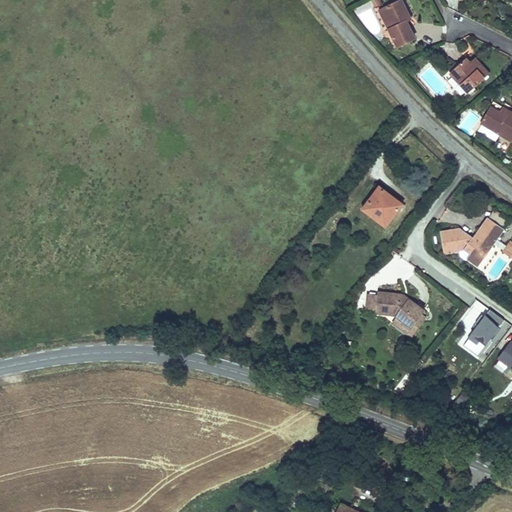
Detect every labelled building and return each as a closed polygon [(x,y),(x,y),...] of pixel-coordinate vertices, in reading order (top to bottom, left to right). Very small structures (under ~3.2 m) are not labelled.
[(374,9),(383,6),(380,0),(374,0),(371,1),(374,9)] [(401,1),(384,10),(393,29),(390,31),(400,52),(417,43),(407,23),(411,21),(401,1)] [(393,29),(384,10),(380,12),(390,31),(393,29)] [(470,91),(486,76),(472,62),(466,57),(451,72),(470,91)] [(476,58),(472,62),(486,76),(490,72),(476,58)] [(511,113),(511,109),(494,100),(492,105),(511,115),(511,113)] [(511,113),(511,115),(492,105),(484,122),(511,135),(511,113)] [(359,205),(384,225),(404,200),(378,180),(359,205)] [(488,215),(503,226),(509,218),(494,207),(488,215)] [(472,234),(459,226),(440,229),(443,252),(463,248),(468,252),(465,256),(476,265),(504,226),(503,226),(488,215),(487,214),(472,234)] [(511,239),(502,250),(511,256),(511,255),(511,239)] [(404,291),(377,288),(377,292),(375,308),(374,312),(393,314),(389,319),(411,336),(430,311),(404,291)] [(375,308),(377,292),(367,291),(365,307),(375,308)] [(505,320),(491,310),(464,346),(479,356),(505,320)] [(511,344),(499,361),(511,370),(511,344)] [(366,511),(339,501),(334,511),(366,511)]
